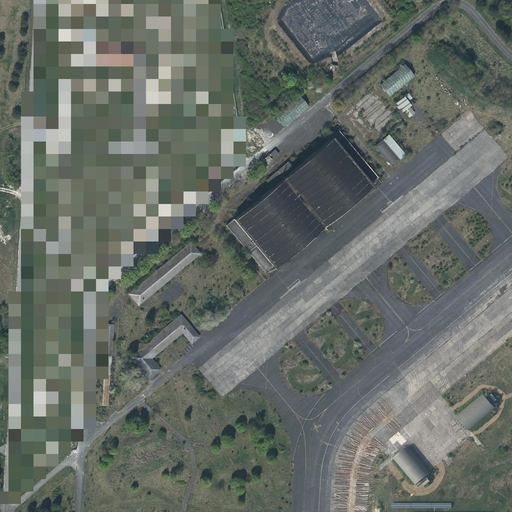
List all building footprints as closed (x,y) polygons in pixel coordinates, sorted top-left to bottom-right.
[(94,43),(95,36),(83,35),(82,43),(94,43)] [(133,49),(100,47),(100,62),(132,64),(133,49)] [(389,96),(413,76),(404,65),(380,85),(389,96)] [(377,180),(335,129),(224,220),(266,271),(377,180)] [(388,136),(382,140),(398,160),(404,155),(388,136)] [(390,167),(398,160),(382,140),(374,147),(390,167)] [(199,255),(190,243),(128,293),(137,304),(199,255)] [(149,380),(161,370),(150,358),(181,333),(191,344),(199,337),(180,314),(129,357),(149,380)] [(113,325),(104,324),(103,356),(112,356),(113,325)] [(109,375),(102,375),(101,406),(108,406),(109,375)] [(484,394),(457,417),(469,431),(496,408),(484,394)] [(409,447),(394,459),(416,485),(431,473),(409,447)]
